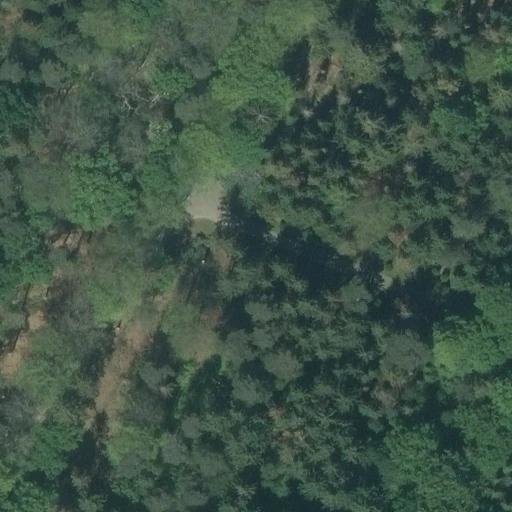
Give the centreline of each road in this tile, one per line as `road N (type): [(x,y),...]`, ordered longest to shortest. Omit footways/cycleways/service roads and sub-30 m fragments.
road 1 (unclassified): [(511,334),(182,199)]
road 2 (unclassified): [(0,490),(182,199)]
road 3 (unclassified): [(182,199),(307,0)]
road 4 (unclassified): [(0,127),(182,199)]
